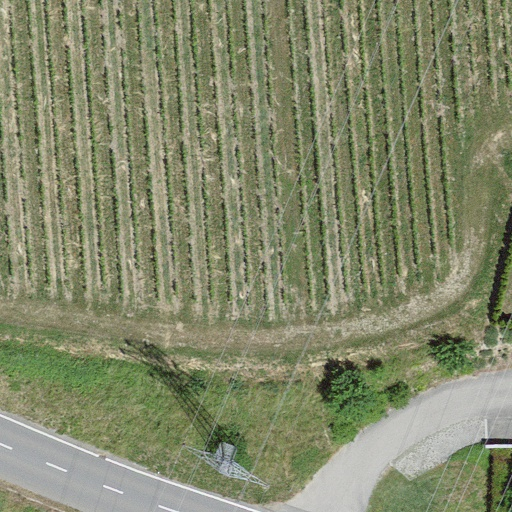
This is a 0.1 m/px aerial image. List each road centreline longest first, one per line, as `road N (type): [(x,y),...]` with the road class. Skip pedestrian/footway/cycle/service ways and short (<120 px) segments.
road 1 (residential): [(325,511),(352,462),(403,422),(511,397)]
road 2 (tertiary): [(0,444),(173,511)]
